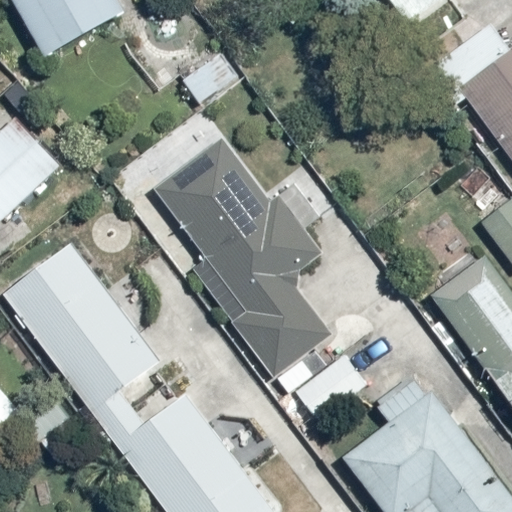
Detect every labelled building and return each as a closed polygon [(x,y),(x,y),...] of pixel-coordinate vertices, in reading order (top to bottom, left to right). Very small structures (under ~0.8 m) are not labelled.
[(125,0),(16,0),(48,57),(131,11),(125,0)] [(438,0),(392,0),(408,21),(438,0)] [(511,50),(464,84),(511,151),(511,50)] [(222,51),(183,79),(202,105),(241,77),(222,51)] [(195,269),(277,377),(334,334),(300,289),(305,271),(326,255),(282,197),(273,203),(225,138),(159,187),(211,257),(195,269)] [(511,199),(483,223),(511,260),(511,199)] [(94,412),(163,362),(75,243),(6,293),(94,412)] [(511,280),(491,251),(436,292),(511,395),(511,280)] [(511,511),(511,484),(437,386),(346,455),(389,511),(410,511),(411,511),(511,511)] [(277,511),(189,391),(120,442),(171,511),(277,511)]
